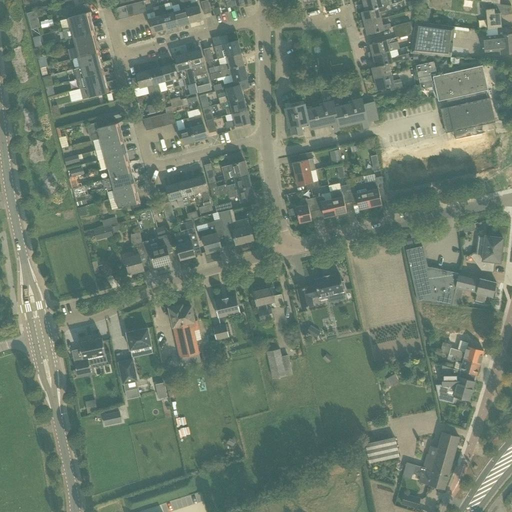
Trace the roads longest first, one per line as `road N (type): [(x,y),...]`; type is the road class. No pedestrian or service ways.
road 1 (residential): [(65,329),(177,279),(289,251)]
road 2 (residential): [(289,251),(511,201)]
road 3 (secondary): [(29,271),(0,103)]
road 4 (residential): [(511,312),(463,465)]
road 5 (residential): [(119,58),(265,21)]
road 6 (secondary): [(58,413),(49,335),(29,271)]
road 7 (residential): [(363,63),(353,13),(265,21)]
